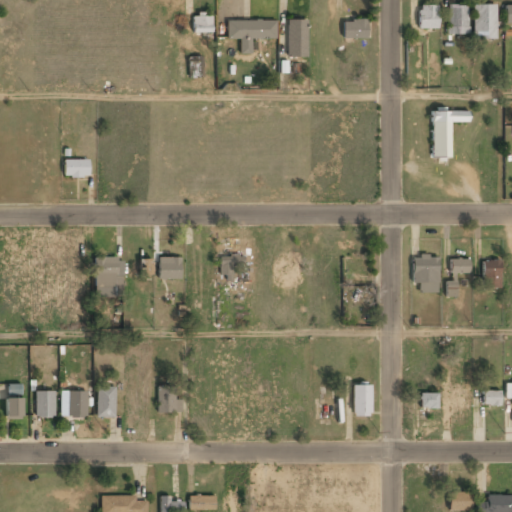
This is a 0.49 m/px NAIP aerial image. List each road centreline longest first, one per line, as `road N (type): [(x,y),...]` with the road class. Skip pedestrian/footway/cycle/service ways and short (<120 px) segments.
road 1 (residential): [(511,214),(0,215)]
road 2 (residential): [(391,453),(390,0)]
road 3 (residential): [(391,453),(0,454)]
road 4 (residential): [(511,453),(391,453)]
